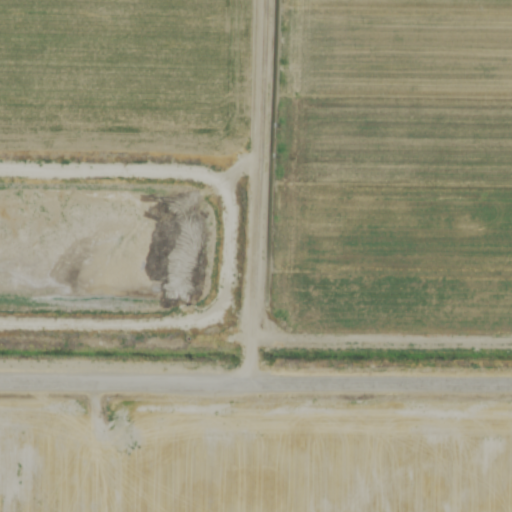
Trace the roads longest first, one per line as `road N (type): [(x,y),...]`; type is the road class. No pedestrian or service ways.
road 1 (residential): [(511,383),(0,378)]
road 2 (residential): [(93,379),(123,511)]
